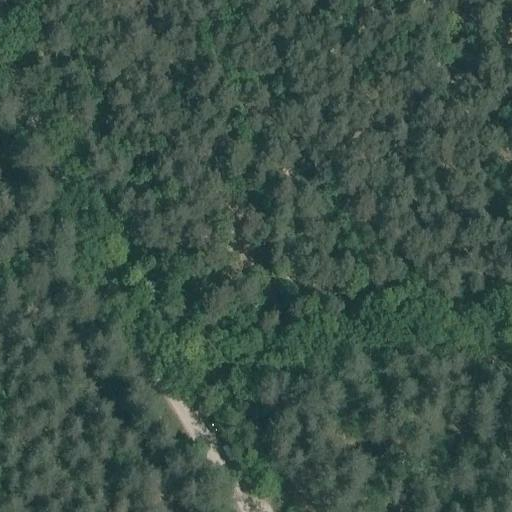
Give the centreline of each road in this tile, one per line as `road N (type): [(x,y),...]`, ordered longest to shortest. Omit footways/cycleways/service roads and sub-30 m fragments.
road 1 (track): [(248,511),(199,434),(0,48)]
road 2 (unknown): [(187,511),(61,308),(0,163)]
